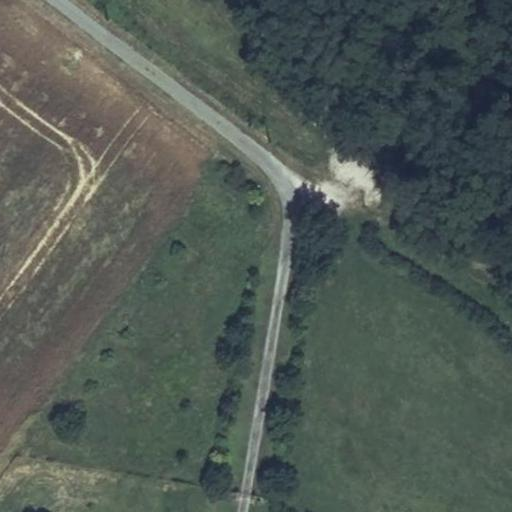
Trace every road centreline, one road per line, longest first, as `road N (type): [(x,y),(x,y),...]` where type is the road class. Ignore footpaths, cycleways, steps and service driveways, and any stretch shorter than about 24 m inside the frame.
road 1 (residential): [(241,511),(285,255),(284,188)]
road 2 (residential): [(284,188),(254,152),(56,0)]
